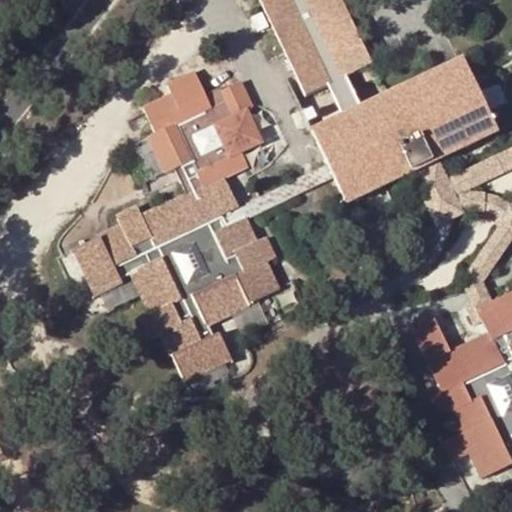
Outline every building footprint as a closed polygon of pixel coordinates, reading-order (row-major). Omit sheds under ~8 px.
[(260,0),(305,95),(328,84),(345,76),(361,69),(372,63),(341,0),(260,0)] [(463,59),(430,75),(434,83),(467,67),(463,59)] [(377,74),(372,63),(361,69),(365,79),(377,74)] [(430,75),(360,108),(343,115),(312,130),(328,163),(334,177),(346,201),(411,171),(425,165),(497,130),(467,67),(434,83),(430,75)] [(178,166),(191,193),(224,177),(248,165),(240,151),(263,140),(247,108),(252,105),(240,79),(221,89),(219,85),(204,93),(193,70),(166,83),(170,93),(145,105),(158,132),(151,135),(169,171),(178,166)] [(345,76),(328,84),(343,115),(360,108),(345,76)] [(455,183),(458,190),(511,165),(511,149),(453,177),(455,183)] [(312,171),(238,208),(244,220),(249,218),(334,177),(328,163),(312,171)] [(411,171),(432,215),(437,210),(444,204),(458,190),(455,183),(453,177),(430,175),(425,165),(411,171)] [(278,289),(264,263),(273,258),(265,239),(255,242),(244,220),(227,229),(220,216),(238,208),(224,177),(186,196),(189,200),(166,211),(165,206),(143,217),(138,207),(118,217),(122,227),(76,249),(98,296),(122,285),(120,279),(133,273),(152,313),(142,317),(152,338),(162,333),(184,379),(230,359),(219,333),(212,336),(207,324),(278,289)] [(186,196),(165,206),(166,211),(189,200),(186,196)] [(477,310),(490,303),(483,287),(444,204),(437,210),(432,215),(444,240),(469,292),(477,310)] [(244,220),(238,208),(220,216),(227,229),(244,220)] [(511,293),(490,303),(477,310),(489,334),(491,339),(461,352),(459,347),(429,361),(443,392),(434,396),(442,415),(452,411),(462,435),(445,442),(452,461),(470,452),(482,477),(511,463),(511,462),(510,458),(511,457),(511,293)] [(489,334),(459,347),(461,352),(491,339),(489,334)]
